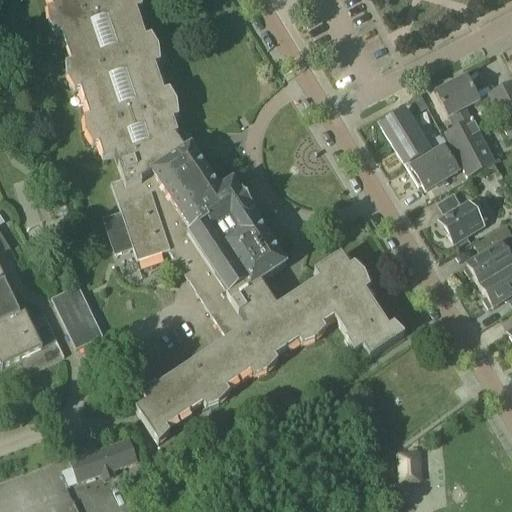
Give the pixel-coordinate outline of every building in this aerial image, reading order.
[(111,187),(121,219),(104,224),(115,257),(132,252),(137,265),(168,255),(226,343),(155,391),(154,388),(139,398),(145,406),(134,413),(158,448),(159,447),(169,437),(165,432),(202,408),(205,413),(218,408),(219,407),(229,397),(225,392),(249,376),(253,381),(266,376),(267,376),(277,366),(273,361),(297,345),(301,350),(314,345),(315,344),(325,334),(321,329),(333,322),(346,342),(344,343),(353,358),(362,352),(369,362),(404,339),(403,338),(393,328),(388,332),(364,295),(369,292),(364,279),(363,278),(353,268),(348,272),(340,259),(313,276),(318,283),(276,311),(259,286),(285,269),(257,226),(259,225),(250,212),(251,211),(241,197),(241,198),(232,185),(218,194),(190,151),(184,154),(174,139),(177,138),(172,124),(178,122),(176,108),(176,107),(169,95),(163,97),(154,69),(160,67),(158,53),(158,52),(151,40),(145,42),(136,15),(141,13),(139,0),(48,0),(52,12),(46,14),(48,28),(48,29),(55,41),(61,39),(70,67),(65,69),(66,83),(67,84),(74,96),(79,94),(88,121),(83,123),(84,137),(85,138),(92,150),(98,149),(102,163),(114,159),(122,183),(111,187)] [(465,81),(435,96),(448,121),(452,119),(458,130),(472,122),(467,111),(478,106),(465,81)] [(511,85),(486,100),(508,142),(511,140),(511,85)] [(13,94),(10,96),(4,87),(0,88),(0,115),(0,116),(16,107),(14,104),(18,102),(13,94)] [(399,159),(407,173),(431,158),(430,158),(422,144),(404,114),(380,129),(398,159),(399,159)] [(496,167),(472,122),(443,137),(448,146),(461,172),(467,182),(496,167)] [(441,138),(430,144),(436,154),(443,150),(447,147),(441,138)] [(431,158),(407,173),(418,190),(421,188),(425,194),(458,174),(461,172),(448,146),(447,147),(443,150),(436,154),(430,158),(431,158)] [(468,206),(439,224),(449,241),(454,248),(458,245),(462,252),(470,247),(466,241),(483,230),(476,219),(485,214),(478,202),(469,208),(468,206)] [(486,257),(466,269),(467,271),(464,273),(469,282),(473,279),(479,290),(511,269),(511,240),(506,230),(480,246),(486,257)] [(0,371),(18,362),(41,351),(56,344),(43,318),(29,325),(24,315),(18,318),(4,287),(6,286),(0,273),(0,256),(1,257),(10,252),(0,236),(0,371)] [(488,312),(491,310),(493,312),(511,299),(511,269),(479,290),(486,301),(482,303),(488,312)] [(51,302),(75,353),(102,340),(78,289),(51,302)] [(71,471),(61,474),(68,490),(77,486),(77,487),(113,474),(136,466),(128,443),(68,464),(71,471)] [(421,484),(421,483),(420,456),(419,455),(418,455),(399,456),(398,457),(397,457),(397,458),(397,460),(399,484),(400,485),(400,486),(401,486),(421,485),(421,484)] [(379,472),(370,477),(373,484),(383,480),(379,472)]
